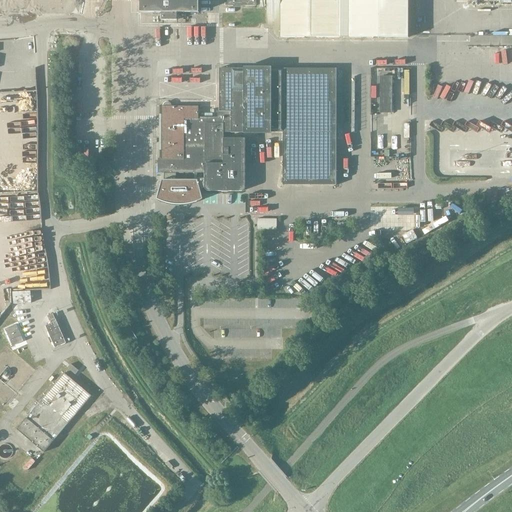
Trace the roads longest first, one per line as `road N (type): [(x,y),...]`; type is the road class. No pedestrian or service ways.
road 1 (unclassified): [(500,313),(390,353),(246,511)]
road 2 (unclassified): [(304,510),(500,313)]
road 3 (unknown): [(80,342),(128,414),(184,472)]
